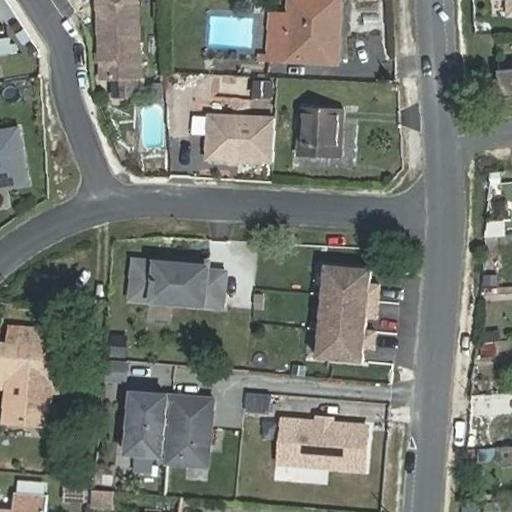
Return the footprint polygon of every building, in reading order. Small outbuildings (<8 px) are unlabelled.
[(288,55),(288,60),(337,62),(339,0),(290,0),(290,14),(270,13),(269,54),(288,55)] [(142,3),(102,5),(105,80),(145,79),(142,3)] [(9,37),(0,38),(0,53),(11,52),(9,37)] [(195,42),(169,41),(168,69),(193,71),(195,42)] [(511,98),(511,70),(499,71),(501,99),(511,98)] [(301,107),(299,156),(341,158),(343,109),(301,107)] [(17,124),(0,126),(0,209),(2,209),(0,201),(0,191),(28,187),(17,124)] [(487,225),(487,236),(506,235),(505,224),(487,225)] [(226,271),(129,257),(126,302),(225,311),(226,271)] [(371,273),(322,262),(312,362),(359,362),(366,320),(377,318),(380,285),(369,286),(371,273)] [(54,364),(60,364),(63,332),(31,329),(29,346),(1,344),(0,359),(10,360),(4,422),(49,425),(54,364)] [(125,384),(127,361),(106,358),(103,382),(125,384)] [(213,396),(125,387),(122,456),(209,467),(213,396)] [(246,391),(244,410),(270,412),(271,393),(246,391)] [(368,425),(280,417),(276,468),(368,473),(368,425)] [(15,478),(14,491),(44,493),(45,481),(15,478)] [(76,485),(75,499),(85,500),(86,486),(76,485)] [(89,508),(112,509),(112,490),(90,489),(89,508)] [(45,511),(47,496),(15,493),(13,509),(0,508),(0,511),(45,511)]
